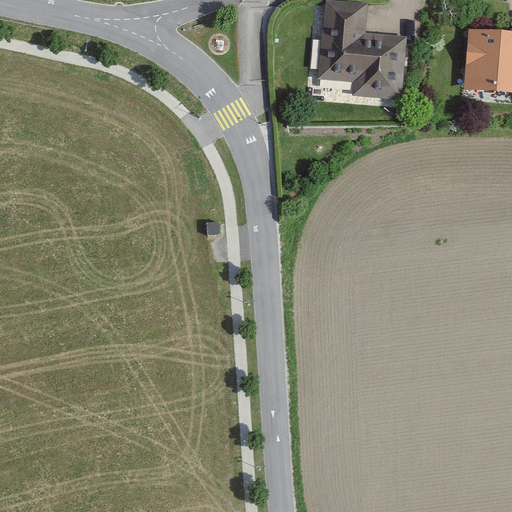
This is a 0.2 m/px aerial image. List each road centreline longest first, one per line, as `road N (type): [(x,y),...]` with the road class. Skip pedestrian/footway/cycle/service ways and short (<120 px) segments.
road 1 (unclassified): [(148,27),(232,114),(262,211),(284,511)]
road 2 (unclassified): [(0,0),(148,27)]
